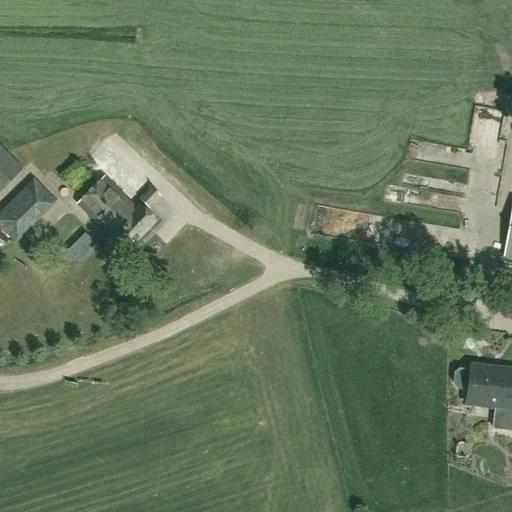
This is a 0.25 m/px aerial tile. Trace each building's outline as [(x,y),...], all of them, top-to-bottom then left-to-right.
[(0,191),(23,170),(0,146),(0,191)] [(75,183),(85,175),(72,158),(62,166),(75,183)] [(134,208),(102,177),(75,205),(108,236),(104,240),(121,257),(155,221),(138,204),(134,208)] [(0,226),(14,241),(55,201),(33,179),(0,210),(0,226)] [(139,197),(149,207),(156,200),(161,195),(151,185),(139,197)] [(511,259),(511,207),(503,258),(511,259)] [(79,263),(96,246),(85,235),(67,252),(79,263)] [(197,242),(191,252),(216,265),(224,251),(211,243),(208,248),(197,242)] [(511,422),(511,369),(497,367),(497,371),(469,368),(469,370),(459,369),(455,372),(453,383),(457,388),(467,389),(465,404),(499,408),(497,421),(511,422)]
